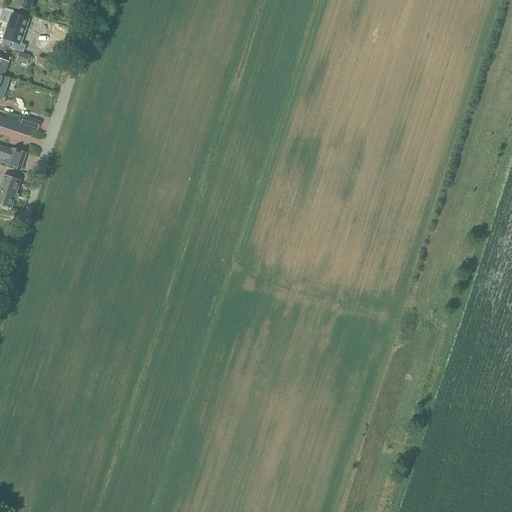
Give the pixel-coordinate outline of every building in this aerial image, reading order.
[(33,0),(16,0),(14,7),(30,12),(33,0)] [(11,15),(5,35),(22,41),(29,20),(11,15)] [(27,65),(30,55),(19,52),(16,62),(27,65)] [(0,75),(4,77),(11,58),(0,54),(0,75)] [(0,99),(3,101),(10,80),(4,78),(4,77),(0,75),(0,99)] [(24,115),(21,123),(38,129),(41,121),(24,115)] [(7,167),(20,171),(26,154),(12,149),(12,150),(0,145),(0,158),(4,160),(3,163),(7,165),(7,167)] [(21,181),(3,175),(0,184),(0,204),(12,209),(21,181)]
